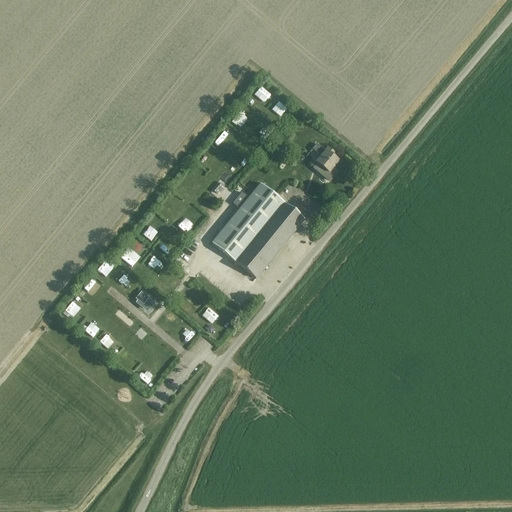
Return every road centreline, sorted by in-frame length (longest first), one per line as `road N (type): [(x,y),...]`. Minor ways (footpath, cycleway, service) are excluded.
road 1 (unclassified): [(140,511),(221,364),(511,18)]
road 2 (track): [(511,503),(179,511),(244,376),(221,364)]
road 3 (track): [(211,357),(165,423),(157,420),(70,511)]
